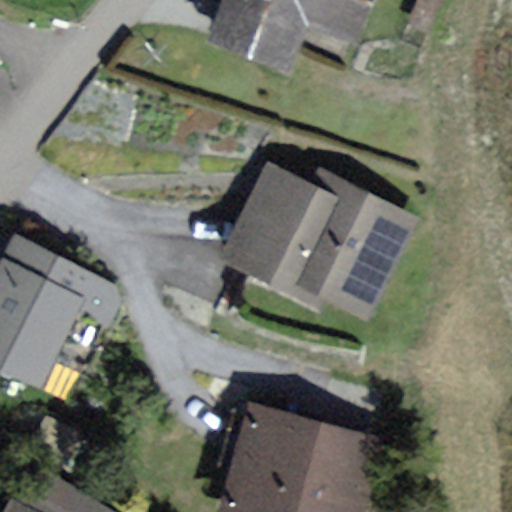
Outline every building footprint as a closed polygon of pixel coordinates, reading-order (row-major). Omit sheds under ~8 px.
[(362,0),(211,0),(193,48),(272,80),(285,47),(335,67),(362,0)] [(295,188),(253,168),(208,261),(347,329),(401,219),(303,172),(295,188)] [(5,240),(0,248),(0,273),(69,310),(105,330),(120,301),(5,240)] [(69,310),(0,273),(0,384),(22,396),(69,310)] [(341,511),(362,443),(239,406),(207,511),(341,511)] [(0,511),(95,511),(23,471),(0,511)]
